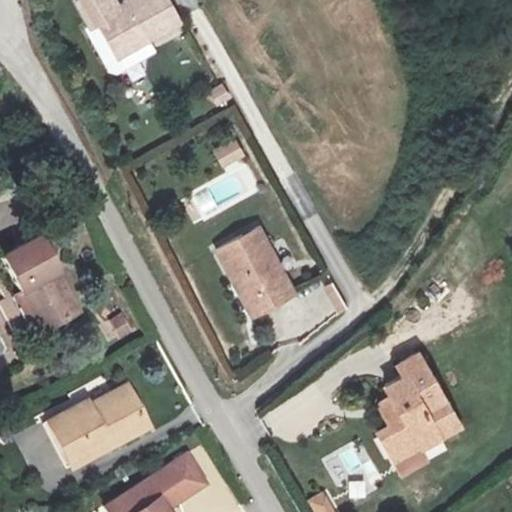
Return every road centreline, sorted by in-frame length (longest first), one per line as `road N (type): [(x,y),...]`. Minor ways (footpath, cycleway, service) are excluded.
road 1 (unclassified): [(274,511),(70,143),(0,48)]
road 2 (track): [(364,305),(427,234),(511,87)]
